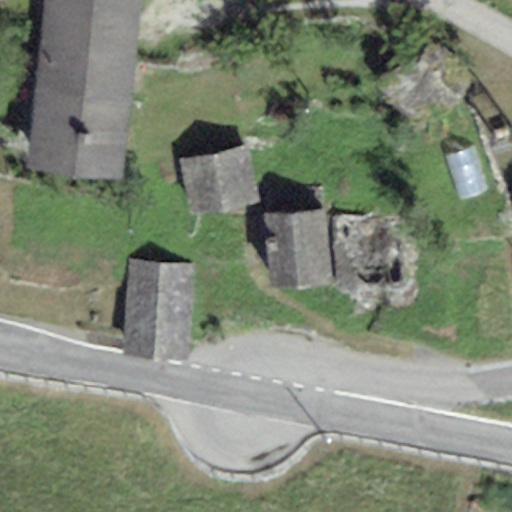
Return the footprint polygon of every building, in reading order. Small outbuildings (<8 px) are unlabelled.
[(43,0),(24,157),(118,169),(138,0),(43,0)] [(243,143),(179,155),(189,211),(254,199),(243,143)] [(323,206),(265,214),(273,283),(331,276),(323,206)] [(403,216),(335,215),(334,284),(402,285),(403,216)] [(192,263),(126,260),(122,337),(188,341),(192,263)]
